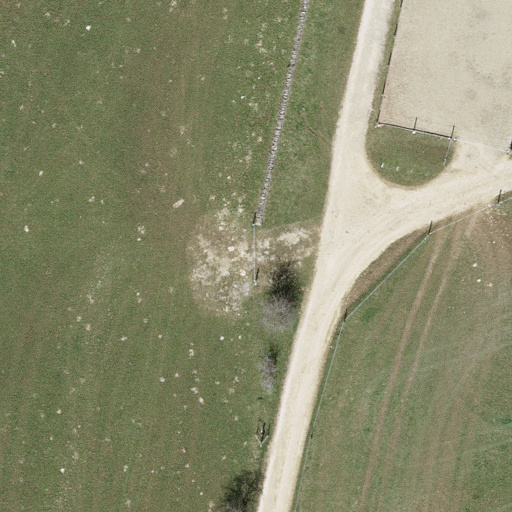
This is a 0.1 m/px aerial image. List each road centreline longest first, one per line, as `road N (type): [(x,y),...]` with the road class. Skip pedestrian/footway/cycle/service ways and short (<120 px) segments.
road 1 (track): [(387,0),(280,511)]
road 2 (track): [(511,187),(332,265)]
